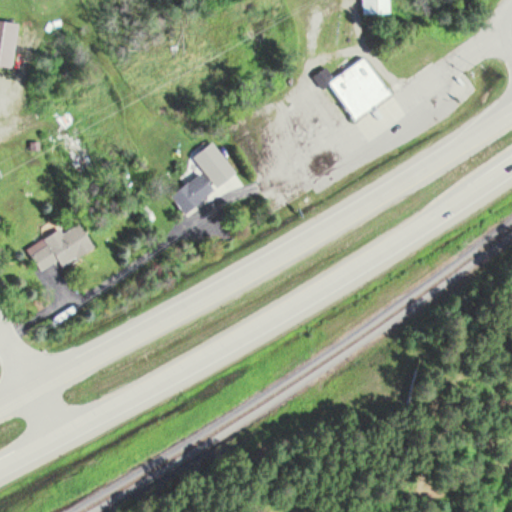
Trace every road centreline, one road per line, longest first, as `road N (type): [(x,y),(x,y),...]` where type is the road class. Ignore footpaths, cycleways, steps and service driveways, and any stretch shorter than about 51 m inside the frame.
road 1 (trunk): [(0,469),(298,308),(511,163)]
road 2 (trunk): [(511,108),(267,262),(0,404)]
road 3 (residential): [(0,324),(59,438)]
